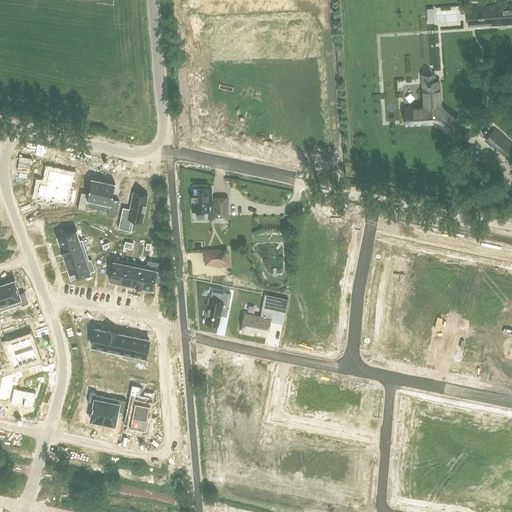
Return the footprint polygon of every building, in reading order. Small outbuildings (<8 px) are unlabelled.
[(481,21),(493,21),(493,23),(511,21),(511,4),(468,8),(468,13),(480,12),(480,15),(479,15),(479,18),(480,18),(481,21)] [(270,49),(258,50),(259,68),(272,67),(270,49)] [(452,128),(456,132),(462,125),(462,124),(461,125),(458,123),(459,122),(437,103),(439,101),(438,81),(434,81),(427,82),(427,83),(423,83),(425,105),(423,108),(405,109),(405,115),(405,118),(406,118),(406,124),(433,122),(438,124),(448,132),(452,128)] [(279,97),(267,98),(269,122),(278,121),(278,131),(286,131),(287,138),(298,137),(297,123),(300,122),(299,112),(297,112),(287,113),(280,113),(279,97)] [(495,129),(488,137),(494,142),(501,135),(495,129)] [(65,141),(60,152),(82,162),(87,151),(65,141)] [(40,183),(37,195),(55,198),(61,171),(49,169),(46,184),(40,183)] [(61,171),(55,198),(74,202),(76,191),(69,189),(72,174),(61,171)] [(81,192),(78,208),(85,210),(86,205),(97,207),(103,180),(91,178),(88,193),(81,192)] [(103,180),(97,207),(108,210),(107,214),(115,216),(119,200),(112,198),(115,183),(103,180)] [(220,204),(211,204),(211,187),(191,188),(191,211),(211,211),(211,209),(214,209),(214,221),(227,221),(227,200),(220,200),(220,204)] [(144,221),(150,197),(135,193),(131,210),(125,208),(120,227),(133,230),(135,219),(144,221)] [(228,221),(228,228),(246,228),(246,209),(240,209),(240,221),(228,221)] [(75,217),(73,225),(81,227),(83,219),(75,217)] [(320,227),(318,236),(323,237),(321,245),(320,245),(320,246),(339,250),(339,249),(338,249),(340,240),(340,239),(341,239),(341,240),(342,240),(343,232),(343,231),(342,232),(339,231),(341,223),(342,222),(341,222),(340,222),(327,219),(326,219),(326,220),(324,228),(320,227)] [(76,229),(57,236),(61,247),(82,239),(80,240),(76,229)] [(82,239),(61,247),(64,257),(86,250),(82,239)] [(322,251),(315,250),(306,248),(305,255),(320,258),(322,251)] [(397,249),(393,270),(408,272),(407,280),(416,282),(420,262),(409,260),(411,252),(397,249)] [(86,250),(64,257),(67,267),(91,259),(89,259),(86,250)] [(217,255),(218,250),(204,250),(204,262),(216,262),(216,265),(224,265),(224,255),(217,255)] [(299,256),(298,265),(314,268),(311,280),(306,279),(333,285),(335,272),(322,269),(324,261),(299,256)] [(431,256),(426,280),(436,282),(434,290),(449,294),(454,269),(444,267),(445,259),(431,256)] [(114,258),(109,280),(120,282),(125,260),(114,258)] [(91,259),(67,267),(71,278),(95,270),(91,259)] [(125,260),(120,282),(131,284),(136,262),(125,260)] [(146,264),(142,287),(153,289),(155,280),(161,281),(159,262),(148,260),(147,265),(146,264)] [(136,262),(131,284),(142,287),(146,264),(136,262)] [(458,275),(455,289),(462,291),(462,289),(474,292),(480,267),(466,264),(464,277),(458,275)] [(480,267),(474,292),(486,295),(486,297),(494,299),(497,283),(490,282),(493,269),(480,267)] [(501,284),(499,297),(511,300),(511,274),(510,274),(507,286),(501,284)] [(306,279),(303,294),(313,296),(313,294),(330,297),(333,285),(306,279)] [(14,280),(3,284),(10,306),(21,303),(22,305),(28,302),(24,291),(18,293),(18,291),(17,287),(16,287),(14,280)] [(3,284),(0,284),(0,309),(10,306),(3,284)] [(218,323),(221,311),(227,313),(231,293),(223,291),(221,301),(209,298),(207,307),(206,307),(204,312),(206,312),(205,320),(218,323)] [(245,314),(242,331),(252,333),(252,331),(267,334),(270,320),(271,313),(273,305),(286,307),(288,298),(274,296),(266,294),(262,311),(261,317),(245,314)] [(391,300),(384,298),(383,305),(390,307),(391,300)] [(286,326),(295,328),(293,338),(292,340),(302,342),(308,344),(308,343),(314,344),(313,347),(325,349),(327,340),(325,339),(327,330),(313,327),(318,305),(310,303),(307,316),(300,315),(289,312),(286,326)] [(14,318),(4,322),(8,335),(16,333),(17,333),(14,326),(17,325),(14,318)] [(426,318),(424,328),(431,329),(433,319),(426,318)] [(492,318),(490,326),(499,328),(501,320),(492,318)] [(387,325),(383,343),(390,344),(388,350),(402,353),(407,329),(393,327),(387,325)] [(95,327),(91,345),(102,347),(103,347),(106,330),(95,327)] [(407,329),(402,353),(416,356),(417,350),(423,351),(427,333),(421,332),(407,329)] [(102,347),(102,350),(113,352),(117,332),(106,330),(103,347),(102,347)] [(117,332),(113,352),(123,354),(127,334),(117,332)] [(8,335),(4,337),(10,354),(33,347),(29,335),(18,339),(16,333),(8,335)] [(123,354),(122,356),(123,357),(133,359),(134,359),(134,357),(138,336),(127,334),(123,354)] [(138,336),(134,357),(145,359),(149,339),(138,336)] [(469,344),(467,357),(473,358),(470,370),(483,373),(487,351),(475,348),(476,346),(469,344)] [(33,347),(10,354),(16,372),(28,369),(26,362),(37,358),(33,347)] [(94,350),(92,358),(94,359),(100,360),(102,352),(96,351),(94,350)] [(487,351),(483,373),(483,372),(491,373),(495,356),(487,354),(488,351),(487,351)] [(495,356),(491,373),(499,375),(499,376),(504,352),(504,351),(503,357),(495,356)] [(511,353),(504,352),(499,376),(501,376),(501,378),(509,380),(510,378),(511,379),(511,377),(511,353)] [(38,365),(28,368),(29,369),(30,374),(30,375),(40,371),(38,365)] [(2,377),(0,386),(0,398),(5,400),(6,400),(6,399),(11,399),(10,403),(18,405),(18,406),(19,407),(19,406),(23,407),(24,408),(24,406),(28,407),(33,408),(34,401),(35,397),(36,397),(40,385),(39,385),(37,392),(23,389),(16,388),(18,378),(22,376),(21,372),(29,369),(28,368),(28,369),(16,372),(2,377)] [(230,378),(228,391),(248,395),(249,387),(259,389),(259,387),(261,387),(263,381),(261,380),(262,374),(247,371),(248,369),(241,368),(240,370),(238,369),(236,379),(230,378)] [(132,384),(124,420),(131,421),(130,426),(130,427),(131,426),(144,429),(147,418),(150,404),(148,404),(150,396),(140,394),(141,386),(132,384)] [(90,390),(88,402),(94,403),(90,419),(103,422),(108,396),(96,394),(97,392),(90,390)] [(108,396),(103,422),(115,424),(118,410),(124,411),(126,400),(108,396)] [(236,413),(233,426),(236,427),(235,430),(247,432),(248,429),(251,430),(253,416),(250,416),(251,411),(240,408),(239,413),(236,413)] [(408,415),(403,438),(411,439),(411,435),(422,437),(427,412),(416,410),(415,410),(414,416),(408,415)] [(427,412),(422,437),(423,437),(423,435),(433,437),(432,444),(439,445),(444,423),(437,422),(439,415),(427,412)] [(456,414),(451,438),(462,441),(467,416),(456,414)] [(467,416),(462,441),(463,441),(463,438),(471,440),(470,442),(471,442),(476,418),(467,416)] [(476,418),(471,442),(482,445),(489,446),(491,433),(485,432),(487,420),(476,418)] [(494,440),(492,452),(511,456),(511,451),(511,427),(506,427),(506,428),(503,428),(501,441),(494,440)] [(270,451),(267,467),(276,469),(276,465),(288,468),(294,441),(289,440),(289,441),(280,440),(278,452),(270,451)] [(294,441),(288,468),(308,472),(310,459),(304,457),(307,445),(298,443),(298,442),(294,441)] [(245,445),(233,442),(234,457),(236,458),(240,459),(241,459),(239,469),(260,473),(264,455),(253,453),(253,450),(245,449),(245,445)] [(314,456),(311,468),(330,472),(335,447),(322,445),(322,448),(320,457),(314,456)] [(335,447),(330,472),(330,470),(339,472),(339,474),(344,449),(335,447)] [(344,449),(339,474),(352,476),(357,452),(355,452),(355,451),(346,449),(346,450),(344,449)] [(402,464),(400,477),(406,478),(404,487),(403,491),(404,491),(404,493),(415,495),(415,494),(416,494),(421,468),(402,464)] [(421,468),(416,494),(429,496),(432,483),(438,484),(440,472),(421,468)] [(449,479),(444,504),(455,506),(460,482),(449,479)] [(460,482),(455,506),(456,506),(456,505),(465,507),(469,490),(459,488),(461,482),(460,482)] [(511,511),(511,486),(501,484),(498,497),(505,498),(502,511),(506,511),(511,511)] [(469,490),(465,507),(474,509),(474,510),(479,486),(479,485),(478,491),(469,490)] [(479,486),(474,510),(483,511),(486,511),(489,501),(495,502),(498,489),(479,486)]
